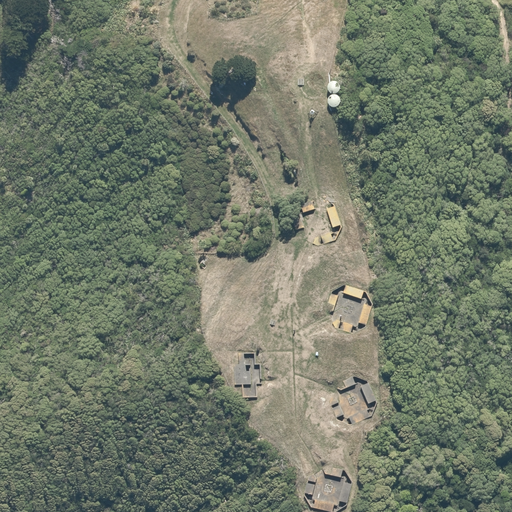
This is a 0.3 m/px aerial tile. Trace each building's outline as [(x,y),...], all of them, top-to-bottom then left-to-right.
[(337,93),(339,93),(341,92),(342,91),(343,89),(343,87),(343,85),(342,83),(340,82),(338,81),(336,81),(335,82),(333,83),(332,85),(331,86),(331,88),(332,90),(333,92),(335,93),(337,93)] [(338,106),(340,106),(342,105),(343,104),(344,102),(344,100),(344,98),(343,96),(341,95),(339,94),(337,94),(335,95),(334,96),(333,98),(332,100),(332,101),(333,103),(334,105),(336,106),(338,106)] [(335,207),(325,210),(331,230),(341,227),(335,207)] [(344,283),(341,295),(360,301),(364,288),(344,283)] [(372,307),(363,304),(356,324),(365,327),(372,307)] [(241,363),(234,363),(234,383),(241,383),(241,395),(256,395),(256,383),(262,383),(262,363),(255,363),(255,351),(241,350),(241,363)] [(368,381),(358,384),(366,405),(376,401),(368,381)] [(324,464),(323,473),(342,476),(343,466),(324,464)] [(339,478),(310,472),(305,497),(315,499),(314,506),(333,510),(339,478)] [(347,502),(352,482),(344,480),(339,500),(347,502)]
